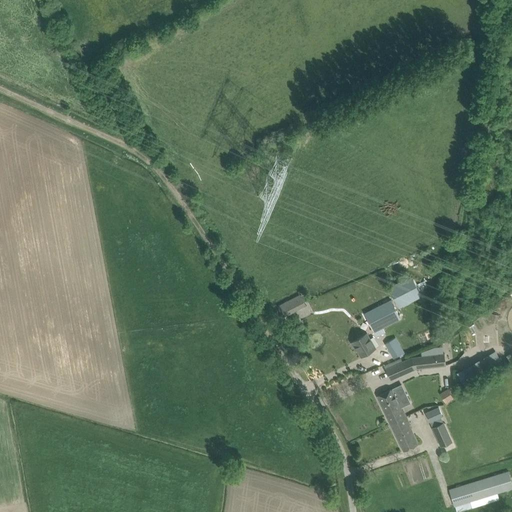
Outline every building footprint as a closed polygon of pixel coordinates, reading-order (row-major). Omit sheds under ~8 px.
[(388,287),(399,307),(421,295),(411,275),(388,287)] [(278,306),(283,316),(306,305),(301,295),(278,306)] [(400,318),(391,300),(365,314),(374,332),(400,318)] [(353,341),(362,356),(375,348),(367,333),(353,341)] [(385,343),(394,357),(404,351),(396,336),(385,343)] [(446,365),(445,352),(411,356),(385,367),(391,379),(415,368),(446,365)] [(461,384),(489,371),(483,356),(454,369),(461,384)] [(377,396),(390,423),(406,416),(393,388),(377,396)] [(440,393),(446,403),(454,398),(448,389),(440,393)] [(439,407),(425,412),(430,422),(440,417),(443,416),(439,407)] [(406,416),(390,423),(404,451),(418,444),(409,424),(409,423),(406,416)] [(432,426),(441,446),(453,441),(444,421),(432,426)] [(449,489),(454,506),(511,487),(511,482),(509,471),(449,489)]
